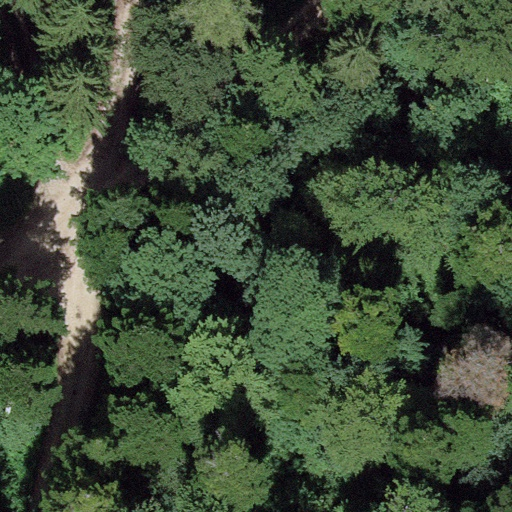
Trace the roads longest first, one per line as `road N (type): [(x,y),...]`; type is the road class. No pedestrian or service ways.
road 1 (track): [(70,231),(320,0)]
road 2 (track): [(43,511),(78,407),(70,231)]
road 3 (track): [(1,0),(70,231)]
road 4 (track): [(126,0),(117,85),(70,231)]
